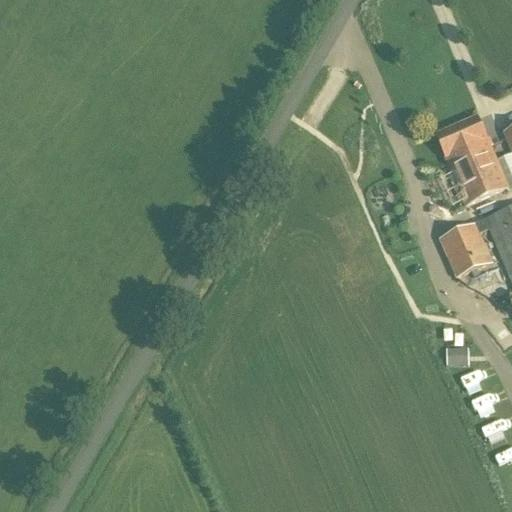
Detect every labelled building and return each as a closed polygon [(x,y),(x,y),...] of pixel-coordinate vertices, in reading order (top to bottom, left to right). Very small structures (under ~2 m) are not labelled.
[(467,160),(491,150),(478,120),(436,138),(450,170),(463,165),(467,160)] [(511,157),(511,131),(503,135),(511,157)] [(463,165),(450,170),(466,209),(508,191),(491,150),(467,160),(463,165)] [(511,212),(440,244),(457,282),(492,267),(479,237),(491,232),(505,265),(511,281),(511,212)] [(469,367),(468,350),(446,351),(447,368),(469,367)]
